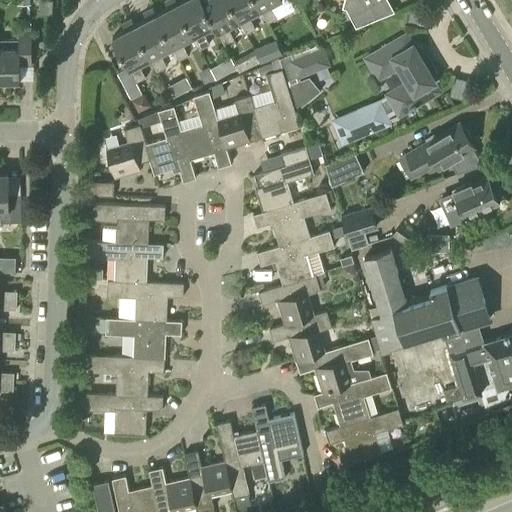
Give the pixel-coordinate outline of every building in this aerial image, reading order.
[(177,3),(178,2),(176,0),(166,0),(165,0),(169,7),(156,13),(156,14),(158,19),(172,46),(179,59),(188,55),(181,41),(193,35),(194,34),(180,8),(177,3)] [(203,0),(182,0),(178,2),(177,3),(180,8),(194,34),(193,35),(200,48),(209,44),(202,30),(214,24),(215,23),(203,0)] [(230,0),(203,0),(215,23),(214,24),(225,44),(234,40),(227,26),(240,19),(230,0)] [(262,8),(257,0),(230,0),(240,19),(247,33),(255,28),(248,15),(260,8),(262,8)] [(257,0),(262,8),(260,8),(267,22),(277,17),(270,4),(276,0),(257,0)] [(344,0),(343,7),(346,7),(351,16),(381,0),(344,0)] [(156,14),(156,13),(153,7),(144,12),(147,18),(135,24),(134,25),(137,30),(151,57),(150,57),(157,71),(167,66),(159,52),(172,46),(158,19),(156,14)] [(136,81),(145,76),(139,63),(150,57),(151,57),(137,30),(134,25),(135,24),(132,18),(123,23),(126,29),(113,36),(129,67),(136,81)] [(19,27),(19,38),(0,38),(0,79),(1,79),(4,83),(15,83),(17,79),(20,79),(20,65),(32,65),(31,27),(19,27)] [(407,46),(401,37),(367,57),(379,77),(399,65),(408,81),(388,93),(388,94),(381,98),(330,118),(341,145),(392,124),(389,116),(398,111),(400,113),(434,93),(428,83),(434,79),(413,43),(407,46)] [(255,49),(261,61),(282,53),(276,39),(254,48),(255,49)] [(282,68),(295,112),(320,90),(309,76),(300,80),(299,77),(331,65),(323,46),(292,58),(291,53),(279,58),(282,66),(282,68)] [(239,73),(261,61),(255,49),(233,61),(239,73)] [(220,62),(210,67),(215,77),(216,78),(226,72),(220,62)] [(209,66),(199,71),(205,83),(215,77),(210,67),(209,66)] [(282,68),(265,73),(274,101),(253,107),(262,136),(299,125),(295,112),(282,68)] [(172,80),(175,91),(194,85),(191,74),(172,80)] [(216,118),(217,118),(209,89),(194,94),(202,122),(181,128),(189,157),(212,151),(216,166),(230,162),(225,147),(223,140),(216,118)] [(144,93),(132,100),(138,112),(150,106),(144,93)] [(262,136),(253,107),(249,93),(233,98),(237,112),(217,118),(216,118),(223,140),(225,147),(262,136)] [(181,128),(174,104),(158,109),(166,136),(145,142),(144,142),(149,158),(153,172),(177,165),(181,180),(195,176),(189,157),(181,128)] [(457,173),(482,163),(474,149),(475,148),(470,140),(471,138),(466,130),(464,129),(459,120),(435,135),(434,133),(425,138),(426,140),(404,153),(405,153),(398,157),(411,179),(417,175),(418,175),(435,165),(438,170),(450,163),(457,173)] [(144,142),(145,142),(140,123),(124,128),(128,141),(106,147),(114,176),(138,168),(136,162),(149,158),(144,142)] [(279,153),(283,164),(254,173),(258,187),(255,188),(261,210),(290,201),(284,181),(312,173),(304,144),(279,153)] [(332,185),(364,170),(355,150),(325,163),(332,185)] [(0,171),(0,210),(0,211),(0,222),(20,222),(20,194),(8,194),(8,172),(0,171)] [(499,200),(487,176),(472,183),(471,181),(454,188),(455,191),(441,198),(452,222),(499,200)] [(113,195),(113,181),(90,180),(89,194),(113,195)] [(309,235),(308,235),(302,215),(330,206),(325,190),(290,201),(261,210),(253,213),(257,226),(272,221),(279,244),(279,245),(309,235)] [(102,227),(102,239),(116,239),(147,240),(148,216),(164,217),(164,204),(88,201),(88,218),(117,219),(116,227),(102,227)] [(352,248),(368,243),(365,231),(378,227),(371,206),(342,215),(352,248)] [(408,246),(416,234),(400,223),(392,235),(408,246)] [(312,274),(312,273),(306,253),(334,244),(329,228),(308,235),(309,235),(279,245),(279,244),(256,251),(260,264),(275,259),(282,283),(282,284),(312,274)] [(147,240),(116,239),(102,239),(87,238),(86,255),(115,256),(114,278),(114,279),(145,280),(145,279),(146,256),(162,256),(163,240),(147,240)] [(408,302),(391,248),(362,257),(378,305),(369,308),(372,317),(371,318),(375,332),(380,347),(382,354),(406,346),(407,349),(445,337),(444,334),(492,319),(478,273),(446,282),(447,285),(429,290),(431,295),(408,302)] [(342,265),(354,261),(351,254),(340,258),(342,265)] [(15,257),(3,256),(3,270),(15,271),(15,257)] [(313,313),(313,312),(307,292),(321,288),(316,272),(312,273),(312,274),(282,284),(282,283),(258,291),(261,304),(277,299),(283,321),(284,322),(313,313)] [(114,279),(114,278),(107,277),(106,294),(136,296),(134,317),(135,318),(165,319),(165,318),(166,295),(183,295),(183,281),(145,279),(145,280),(114,279)] [(102,279),(90,278),(90,287),(102,287),(102,279)] [(3,299),(16,299),(17,290),(3,289),(3,299)] [(16,309),(16,299),(3,299),(2,308),(16,309)] [(325,350),(325,349),(319,328),(331,324),(326,308),(313,312),(313,313),(284,322),(283,321),(269,326),(272,339),(287,334),(295,359),(325,350)] [(135,318),(134,317),(105,315),(104,332),(134,333),(133,355),(133,356),(163,357),(164,332),(181,333),(181,319),(165,318),(165,319),(135,318)] [(357,331),(368,334),(371,322),(360,318),(357,331)] [(1,339),(14,340),(15,331),(2,330),(1,339)] [(511,330),(483,340),(490,364),(497,387),(511,382),(511,330)] [(380,347),(375,332),(325,349),(325,350),(295,359),(298,371),(314,366),(322,389),(322,390),(352,381),(351,380),(369,375),(370,374),(368,369),(354,369),(350,358),(373,351),(373,349),(380,347)] [(14,349),(14,340),(1,339),(1,349),(14,349)] [(468,345),(448,352),(458,385),(462,398),(463,400),(483,394),(474,364),(468,345)] [(133,356),(133,355),(88,353),(87,369),(116,371),(116,392),(116,393),(146,395),(146,394),(147,369),(163,370),(163,357),(133,356)] [(370,416),(370,415),(364,395),(392,386),(387,369),(370,374),(369,375),(351,380),(352,381),(322,390),(322,389),(313,392),(317,405),(332,400),(339,424),(340,425),(370,416)] [(0,371),(0,380),(13,381),(13,372),(0,371)] [(0,389),(12,390),(13,381),(0,380),(0,389)] [(462,398),(458,385),(443,390),(447,402),(462,398)] [(116,393),(116,392),(86,391),(85,407),(114,408),(113,431),(143,432),(145,406),(161,407),(161,395),(146,394),(146,395),(116,393)] [(265,458),(264,459),(269,479),(285,475),(279,448),(300,442),(293,412),(269,418),(265,403),(251,406),(257,429),(259,429),(265,458)] [(340,425),(339,424),(324,428),(329,442),(344,437),(352,462),(382,453),(375,431),(403,422),(399,407),(370,415),(370,416),(340,425)] [(436,418),(426,421),(429,432),(439,429),(436,418)] [(259,429),(257,429),(235,435),(231,419),(216,422),(224,459),(225,459),(232,488),(231,488),(233,496),(235,495),(238,508),(251,505),(248,492),(250,492),(243,464),(264,459),(265,458),(259,429)] [(201,465),(198,449),(183,452),(189,475),(190,475),(197,505),(196,505),(197,510),(213,507),(210,493),(231,488),(232,488),(225,459),(224,459),(201,465)] [(180,511),(197,511),(197,510),(196,505),(197,505),(190,475),(189,475),(166,481),(162,465),(147,469),(151,484),(152,484),(155,496),(158,511),(175,511),(175,510),(180,509),(180,511)] [(152,484),(151,484),(129,490),(125,473),(111,477),(119,511),(158,511),(155,496),(152,484)] [(112,511),(103,481),(88,486),(96,511),(112,511)]
